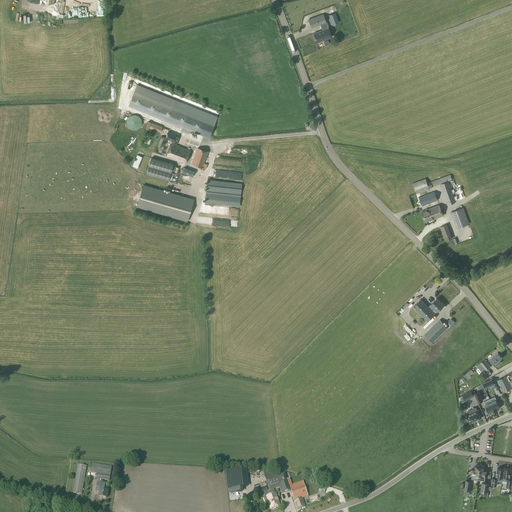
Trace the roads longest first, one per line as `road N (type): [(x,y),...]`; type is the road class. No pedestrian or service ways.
road 1 (tertiary): [(511,346),(338,165),(274,0)]
road 2 (unclassified): [(327,511),(372,495),(445,447)]
